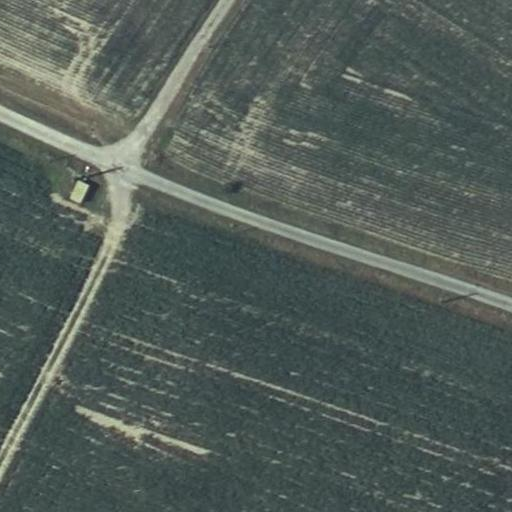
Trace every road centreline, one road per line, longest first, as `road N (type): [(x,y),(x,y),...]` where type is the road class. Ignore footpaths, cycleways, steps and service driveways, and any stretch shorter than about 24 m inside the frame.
road 1 (unclassified): [(0,97),(105,148),(511,298)]
road 2 (track): [(0,470),(130,217),(127,155)]
road 3 (track): [(119,153),(238,0)]
